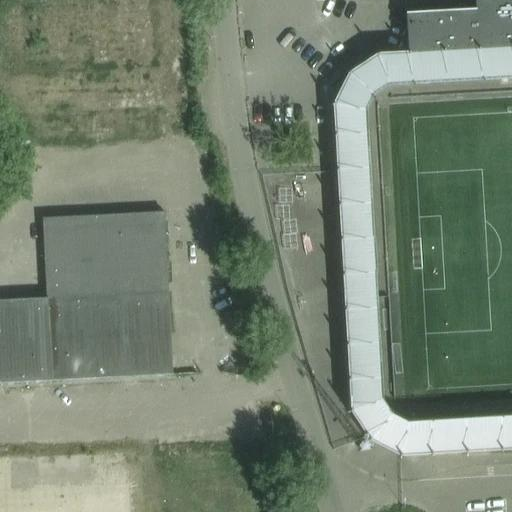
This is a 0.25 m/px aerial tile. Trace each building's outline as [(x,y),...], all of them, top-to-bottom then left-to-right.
[(150,0),(89,0),(0,2),(0,86),(153,82),(150,0)] [(511,0),(473,0),(474,11),(478,75),(511,72),(511,0)] [(478,75),(474,11),(405,15),(407,54),(408,79),(478,75)] [(408,79),(407,54),(377,56),(377,54),(376,54),(376,56),(349,74),(347,73),(346,74),(367,92),(385,80),(408,79)] [(0,383),(171,374),(164,238),(162,212),(40,219),(44,299),(0,301),(0,383)] [(356,381),(358,409),(358,410),(374,405),(373,400),(369,329),(368,330),(353,330),(356,381)] [(400,450),(399,456),(400,456),(430,455),(431,454),(465,453),(466,452),(465,430),(465,428),(404,432),(400,450)] [(125,511),(125,488),(8,494),(8,511),(125,511)]
